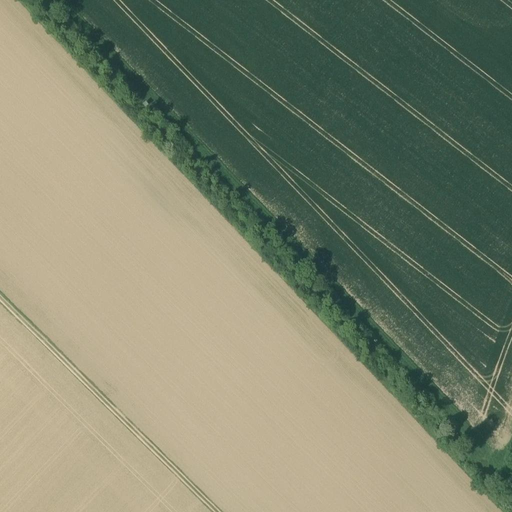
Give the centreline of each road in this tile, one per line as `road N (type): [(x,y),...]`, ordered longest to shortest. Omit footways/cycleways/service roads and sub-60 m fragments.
road 1 (track): [(14,0),(502,511)]
road 2 (track): [(0,301),(212,511)]
